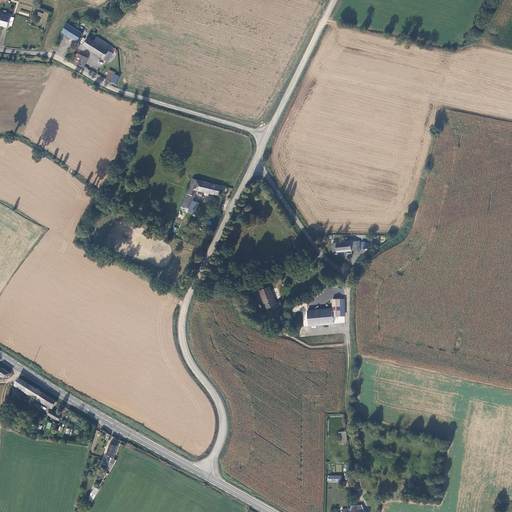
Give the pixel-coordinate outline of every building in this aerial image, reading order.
[(0,13),(0,24),(8,27),(11,17),(0,13)] [(62,32),(78,42),(83,33),(68,24),(62,32)] [(100,45),(103,40),(97,37),(95,41),(89,38),(84,45),(96,53),(100,45)] [(109,51),(112,46),(103,40),(100,45),(96,53),(109,61),(113,53),(109,51)] [(74,62),(78,64),(82,55),(77,53),(74,62)] [(88,58),(82,55),(78,64),(78,65),(84,67),(88,58)] [(112,82),(117,84),(120,77),(115,74),(112,82)] [(219,195),(221,186),(192,178),(187,193),(195,196),(197,190),(219,195)] [(190,209),(195,196),(187,193),(182,205),(187,208),(190,209)] [(337,252),(348,251),(352,250),(358,250),(357,241),(352,242),(337,243),(332,243),(333,252),(337,251),(337,252)] [(299,257),(294,250),(281,259),(287,266),(299,257)] [(160,285),(158,289),(166,294),(168,290),(160,285)] [(270,287),(259,290),(267,309),(277,305),(270,287)] [(340,316),(340,315),(340,299),(333,299),(333,309),(307,311),(309,326),(333,324),(332,316),(340,316)] [(0,376),(9,378),(11,373),(2,367),(0,371),(0,376)] [(15,387),(25,393),(29,385),(19,379),(15,387)] [(52,410),(56,402),(29,385),(25,393),(52,410)] [(51,412),(48,417),(59,422),(62,418),(51,412)] [(346,431),(339,432),(340,442),(347,441),(346,431)] [(107,470),(110,472),(116,462),(113,461),(119,445),(112,442),(104,465),(108,467),(107,470)] [(93,503),(100,491),(95,488),(90,497),(91,498),(90,501),(93,503)]
